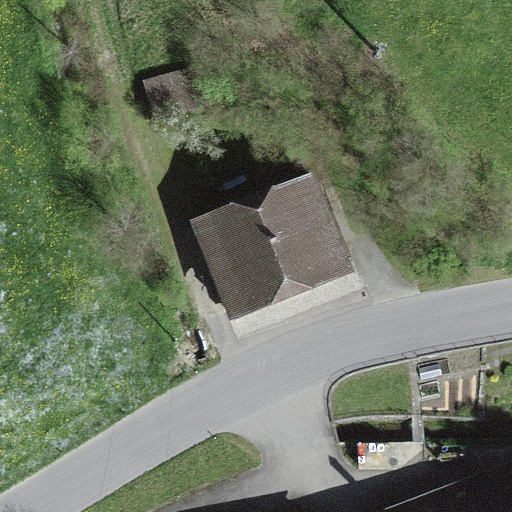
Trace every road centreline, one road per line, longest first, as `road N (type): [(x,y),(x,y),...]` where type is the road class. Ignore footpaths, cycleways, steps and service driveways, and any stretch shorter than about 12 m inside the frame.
road 1 (tertiary): [(25,511),(311,352),(511,310)]
road 2 (track): [(320,511),(273,370)]
